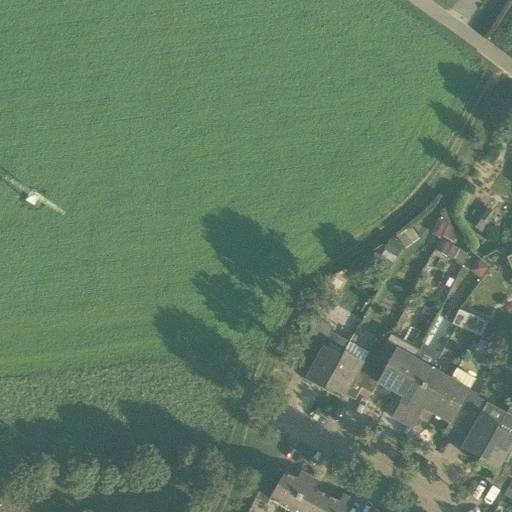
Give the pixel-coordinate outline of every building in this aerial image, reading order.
[(410,227),(396,237),(404,249),(418,239),(410,227)] [(463,262),(468,250),(439,239),(435,250),(463,262)] [(346,269),(333,277),(339,287),(340,287),(352,279),(346,269)] [(481,336),(487,322),(458,310),(452,325),(481,336)] [(304,380),(322,390),(343,353),(342,352),(341,355),(324,345),(333,327),(323,322),(313,340),(297,371),(306,376),(304,380)] [(349,341),(343,353),(322,390),(323,390),(325,387),(343,397),(344,395),(353,400),(388,337),(382,334),(378,342),(376,341),(369,353),(349,341)] [(388,337),(353,400),(354,400),(361,388),(371,394),(377,383),(394,393),(418,349),(390,334),(388,337)] [(418,349),(394,393),(402,398),(391,417),(402,423),(438,352),(421,343),(418,349)] [(440,353),(438,352),(402,423),(412,429),(423,409),(431,413),(449,378),(432,369),(440,353)] [(467,388),(449,378),(431,413),(449,423),(443,434),(453,439),(477,394),(467,388)] [(477,394),(453,439),(463,445),(461,448),(479,458),(477,462),(478,463),(505,413),(477,397),(478,395),(477,394)] [(511,417),(505,413),(478,463),(496,472),(498,469),(508,474),(511,466),(511,417)] [(291,510),(309,477),(300,472),(296,480),(283,473),(278,482),(267,477),(255,499),(266,505),(270,499),(291,510)] [(293,511),(316,511),(326,496),(313,489),(318,482),(309,477),(291,510),(293,511)] [(344,511),(352,500),(342,495),(338,503),(326,496),(316,511),(344,511)]
